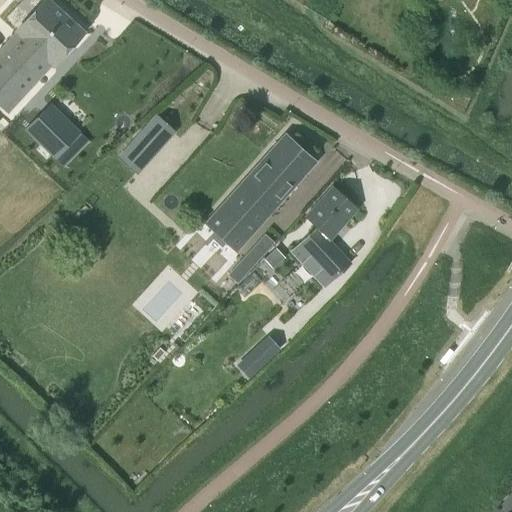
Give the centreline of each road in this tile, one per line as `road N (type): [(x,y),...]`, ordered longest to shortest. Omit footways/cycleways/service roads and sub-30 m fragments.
road 1 (residential): [(433,180),(126,0)]
road 2 (secondary): [(511,308),(428,411),(326,511)]
road 3 (secondary): [(358,511),(511,334)]
